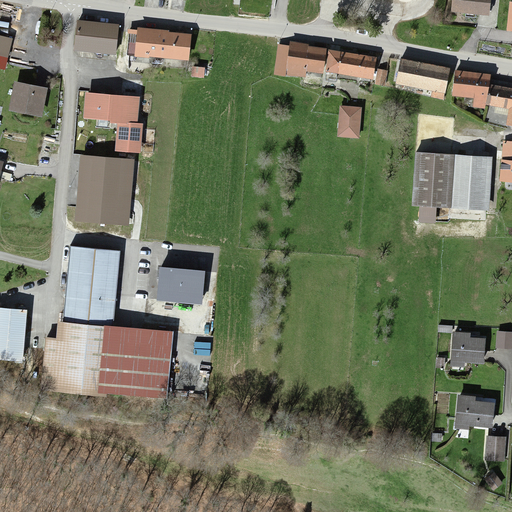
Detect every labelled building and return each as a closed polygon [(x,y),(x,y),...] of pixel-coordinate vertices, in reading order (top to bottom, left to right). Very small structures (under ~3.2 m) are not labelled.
[(488,0),(451,0),(451,16),(488,18),(488,0)] [(113,28),(74,24),(71,52),(111,56),(113,28)] [(186,38),(134,32),(131,56),(183,62),(186,38)] [(322,50),(287,46),(287,50),(277,49),(274,76),(302,80),(303,72),(319,74),(322,50)] [(374,61),(326,54),(323,75),(370,82),(374,61)] [(446,72),(398,63),(393,87),(409,90),(409,93),(419,95),(420,92),(429,94),(429,98),(440,100),(446,72)] [(384,74),(377,72),(374,85),(381,87),(384,74)] [(486,77),(452,73),(450,94),(458,95),(458,97),(472,99),(471,107),(482,108),(483,105),(485,87),(486,77)] [(43,92),(11,86),(6,110),(38,116),(43,92)] [(511,90),(485,87),(483,105),(507,108),(505,128),(511,128),(511,90)] [(136,98),(81,94),(78,123),(114,127),(111,153),(136,155),(138,127),(133,126),(136,98)] [(358,110),(337,108),(333,139),(355,141),(358,110)] [(511,145),(502,145),(499,183),(511,184),(511,145)] [(488,160),(412,156),(409,208),(485,213),(488,160)] [(131,162),(78,158),(73,223),(126,227),(131,162)] [(112,255),(68,250),(59,321),(52,320),(49,338),(40,337),(34,386),(157,401),(165,336),(103,329),(112,255)] [(205,273),(160,269),(157,301),(202,305),(205,273)] [(20,313),(0,311),(0,361),(17,363),(20,313)] [(511,334),(496,334),(495,349),(511,349),(511,334)] [(450,335),(449,367),(465,368),(465,364),(480,364),(481,343),(466,342),(466,336),(450,335)] [(458,401),(457,432),(473,433),(473,429),(488,429),(488,408),(474,408),(474,401),(458,401)] [(503,441),(484,439),(483,462),(502,463),(503,441)] [(496,484),(491,475),(480,483),(486,491),(496,484)]
